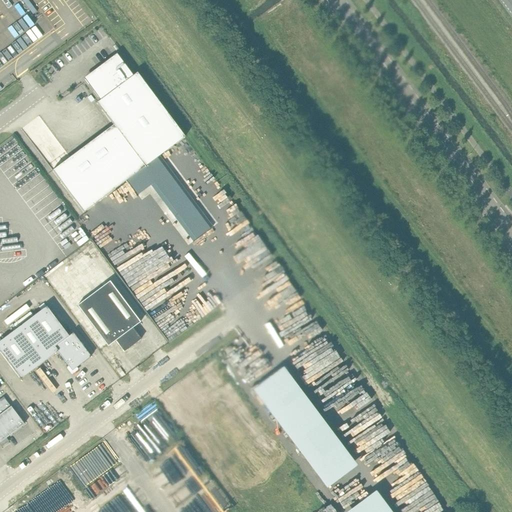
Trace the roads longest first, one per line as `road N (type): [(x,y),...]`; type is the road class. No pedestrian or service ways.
road 1 (unclassified): [(511,235),(334,0)]
road 2 (unknown): [(43,90),(51,102),(22,134),(99,230),(117,227),(189,170)]
road 3 (unclassified): [(0,495),(225,326)]
